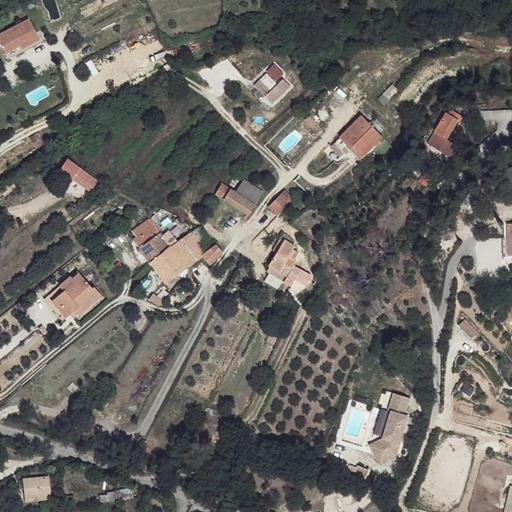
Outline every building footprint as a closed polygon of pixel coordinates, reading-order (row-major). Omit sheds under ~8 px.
[(29,15),(4,26),(13,42),(17,39),(26,58),(46,49),(29,15)] [(292,92),(285,84),(279,90),(269,78),(262,84),(272,96),(266,101),(272,109),(292,92)] [(262,84),(256,89),(266,101),(272,96),(262,84)] [(488,125),(511,122),(511,107),(487,109),(488,125)] [(459,114),(447,108),(432,133),(435,135),(428,149),(433,152),(445,133),(447,134),(459,114)] [(365,116),(337,143),(348,154),(353,149),(357,146),(365,153),(383,135),(381,132),(388,125),(385,123),(380,117),(372,123),(365,116)] [(38,132),(30,137),(37,148),(45,143),(38,132)] [(73,138),(67,135),(62,143),(67,147),(73,138)] [(357,146),(353,149),(361,156),(365,153),(357,146)] [(75,159),(69,164),(77,172),(82,167),(78,161),(75,159)] [(77,172),(74,175),(83,185),(87,182),(90,186),(96,182),(82,167),(77,172)] [(244,177),(235,191),(254,204),(264,191),(244,177)] [(221,182),(213,193),(246,215),(254,204),(235,191),(221,182)] [(293,198),(284,189),(268,206),(276,214),(293,198)] [(149,217),(133,229),(138,235),(154,224),(149,217)] [(138,235),(133,239),(139,247),(160,232),(154,224),(138,235)] [(170,245),(150,260),(166,283),(201,254),(209,263),(221,250),(215,244),(207,251),(201,242),(207,238),(197,225),(170,245)] [(503,239),(501,240),(502,264),(511,263),(511,225),(503,226),(503,239)] [(287,234),(283,231),(279,238),(282,241),(268,265),(269,265),(286,276),(283,281),(291,286),(295,280),(305,285),(312,275),(294,264),(295,261),(288,256),(294,245),(284,238),(287,234)] [(160,232),(139,247),(150,260),(170,245),(160,232)] [(113,238),(109,241),(113,246),(117,244),(113,238)] [(235,264),(226,260),(224,265),(231,269),(235,264)] [(269,265),(266,270),(283,281),(286,276),(269,265)] [(78,274),(70,280),(71,283),(50,299),(64,317),(73,311),(76,309),(79,312),(99,297),(92,288),(91,289),(78,274)] [(163,299),(155,292),(149,298),(158,305),(163,299)] [(404,404),(388,398),(381,415),(384,416),(374,443),(377,450),(364,456),(369,468),(387,460),(388,456),(386,450),(388,447),(392,449),(401,422),(398,421),(404,404)] [(374,443),(361,449),(364,456),(377,450),(374,443)] [(46,481),(21,488),(25,507),(51,501),(46,481)] [(511,511),(511,484),(510,484),(503,511),(511,511)]
